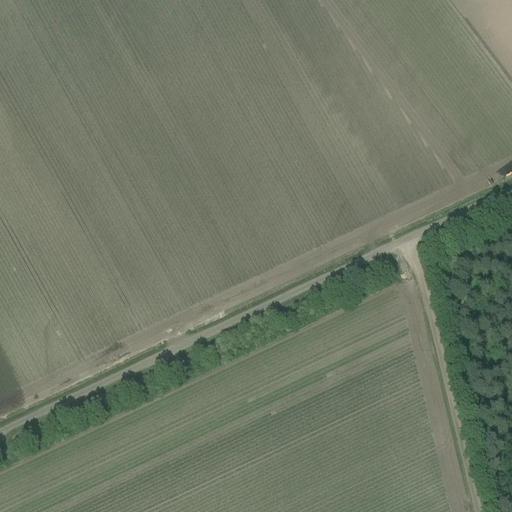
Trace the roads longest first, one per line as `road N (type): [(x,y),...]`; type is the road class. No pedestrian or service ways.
road 1 (unclassified): [(0,433),(511,191)]
road 2 (track): [(477,511),(414,238)]
